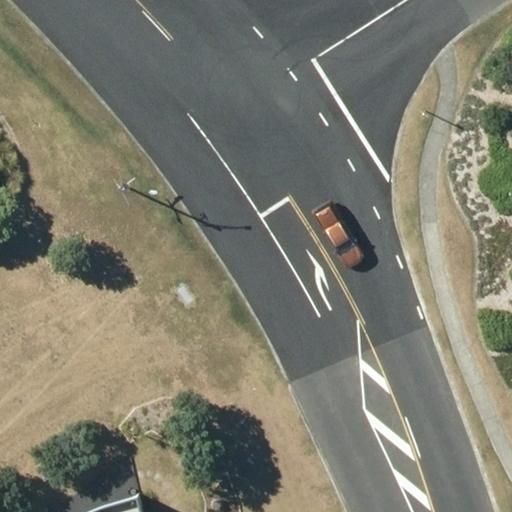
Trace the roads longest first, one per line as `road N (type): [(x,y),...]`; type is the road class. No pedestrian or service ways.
road 1 (residential): [(226,113),(360,351),(421,511)]
road 2 (tertiary): [(226,113),(392,0)]
road 3 (tertiary): [(132,0),(226,113)]
